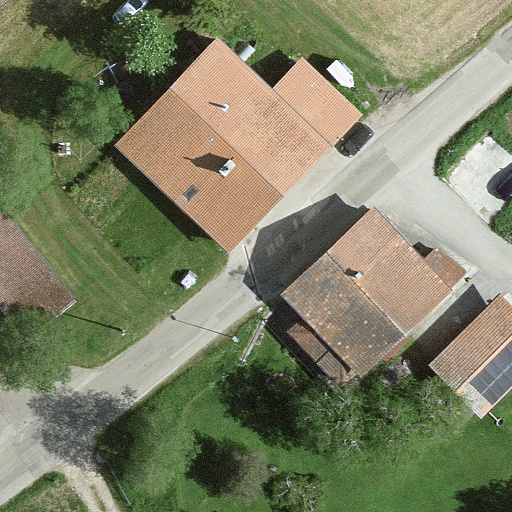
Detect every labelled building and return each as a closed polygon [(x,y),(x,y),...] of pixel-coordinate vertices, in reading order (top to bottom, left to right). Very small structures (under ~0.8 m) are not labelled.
[(0,0),(0,8),(11,0),(0,0)] [(230,30),(125,141),(244,252),(374,114),(313,56),(287,83),(230,30)] [(76,302),(0,206),(0,310),(26,342),(76,302)] [(278,316),(357,397),(459,297),(379,216),(278,316)] [(511,391),(511,307),(499,295),(428,367),(482,421),(511,391)]
